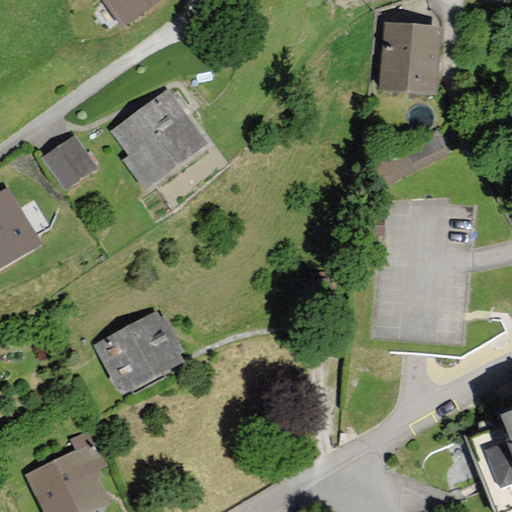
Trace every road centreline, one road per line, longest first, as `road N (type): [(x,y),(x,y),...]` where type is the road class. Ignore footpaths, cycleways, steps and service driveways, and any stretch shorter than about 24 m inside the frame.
road 1 (track): [(377,0),(336,22),(235,144),(162,195)]
road 2 (residential): [(380,511),(355,487),(329,482),(305,485),(255,511)]
